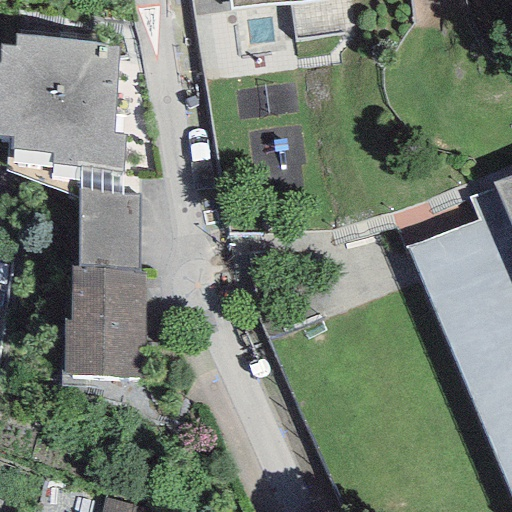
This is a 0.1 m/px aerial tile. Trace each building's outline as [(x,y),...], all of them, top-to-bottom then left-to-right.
[(225,0),(228,20),(349,3),(348,0),(225,0)] [(126,13),(4,12),(2,149),(124,150),(126,13)] [(511,176),(492,185),(465,196),(474,217),(407,245),(511,498),(511,176)] [(141,197),(66,197),(64,389),(139,389),(141,197)] [(104,499),(99,511),(156,511),(104,499)]
